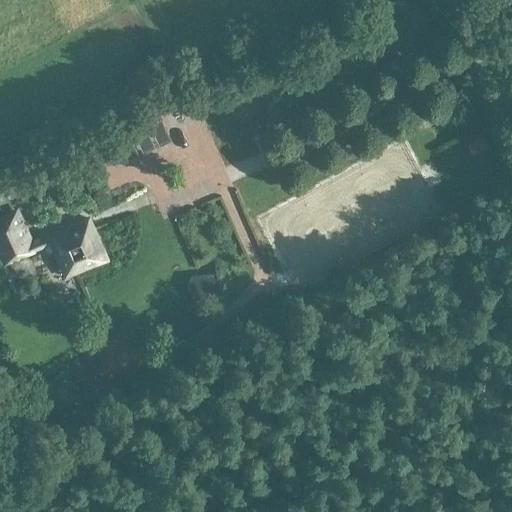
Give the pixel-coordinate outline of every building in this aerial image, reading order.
[(149,132),(134,139),(153,181),(168,174),(149,132)] [(129,143),(115,145),(118,164),(131,162),(129,143)] [(30,242),(17,211),(0,218),(0,254),(3,261),(51,240),(65,273),(105,256),(88,217),(64,227),(63,225),(48,232),(48,234),(30,242)] [(51,264),(45,275),(56,283),(63,272),(51,264)] [(216,276),(191,278),(188,287),(193,294),(218,288),(216,276)] [(71,281),(62,287),(70,301),(80,296),(71,281)] [(178,318),(167,324),(176,340),(186,334),(178,318)] [(146,359),(138,340),(101,357),(109,375),(146,359)]
